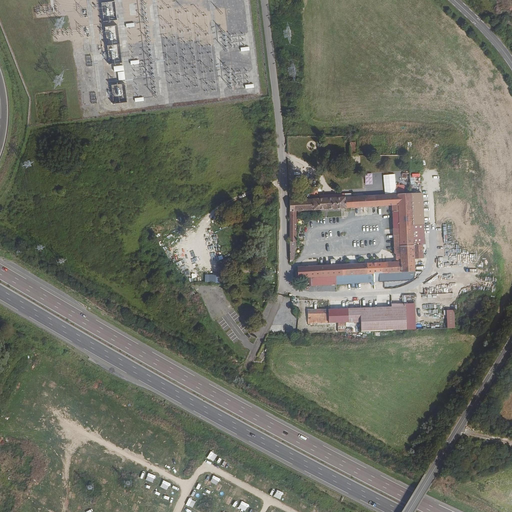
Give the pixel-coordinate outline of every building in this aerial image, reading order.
[(355,144),(350,144),(350,161),(363,162),(365,160),(370,160),(369,157),(357,157),(355,157),(355,144)] [(350,199),(346,199),(346,212),(395,209),(399,209),(399,213),(395,213),(396,263),(297,269),(297,279),(309,278),(310,287),(411,282),(415,277),(414,261),(423,260),(423,247),(425,247),(422,195),(412,196),(350,199)] [(346,199),(314,201),(314,212),(314,213),(346,212),(346,199)] [(314,201),(289,202),(291,262),(294,262),(296,247),(296,214),(314,213),(314,212),(314,201)] [(406,307),(329,310),(329,323),(331,324),(332,324),(337,323),(362,323),(362,332),(406,330),(406,307)] [(447,327),(455,327),(454,309),(446,309),(447,327)] [(329,310),(308,311),(309,324),(329,323),(329,310)] [(45,390),(50,394),(55,388),(49,385),(45,390)] [(64,400),(68,394),(62,390),(58,395),(64,400)] [(50,406),(55,400),(48,395),(43,401),(50,406)] [(93,408),(97,401),(89,397),(86,404),(93,408)] [(84,407),(87,401),(79,398),(77,405),(84,407)] [(10,410),(17,415),(21,408),(15,404),(10,410)] [(112,410),(119,414),(123,408),(116,404),(112,410)] [(100,419),(103,412),(96,409),(94,417),(100,419)] [(44,421),(49,415),(42,410),(38,416),(44,421)] [(113,430),(116,424),(109,420),(105,427),(113,430)] [(134,421),(131,426),(135,429),(139,424),(134,421)] [(23,423),(19,430),(27,434),(30,427),(23,423)] [(157,443),(161,436),(154,433),(150,439),(157,443)] [(40,446),(45,440),(39,435),(34,441),(40,446)] [(86,436),(82,442),(88,447),(93,441),(86,436)] [(135,446),(138,439),(131,436),(128,443),(135,446)] [(171,436),(167,443),(174,447),(178,440),(171,436)] [(74,459),(77,453),(71,449),(67,455),(74,459)] [(164,453),(160,460),(167,464),(171,457),(164,453)] [(64,458),(60,464),(65,467),(69,461),(64,458)] [(176,464),(183,467),(186,460),(179,458),(176,464)] [(234,473),(236,466),(230,464),(228,471),(234,473)] [(240,468),(237,475),(244,478),(247,471),(240,468)] [(43,478),(51,479),(52,471),(44,470),(43,478)] [(62,479),(67,484),(73,479),(68,473),(62,479)] [(253,474),(249,481),(256,484),(259,477),(253,474)] [(212,492),(216,485),(209,482),(205,489),(212,492)] [(265,482),(262,489),(269,492),(272,485),(265,482)] [(162,493),(166,487),(159,483),(155,489),(162,493)] [(49,495),(51,488),(45,486),(43,493),(49,495)] [(112,492),(105,494),(107,501),(114,499),(112,492)] [(134,499),(141,502),(144,495),(137,492),(134,499)] [(28,498),(33,503),(38,497),(33,493),(28,498)] [(294,494),(290,501),(296,504),(300,498),(294,494)] [(190,502),(197,505),(200,498),(193,495),(190,502)] [(245,504),(248,497),(241,495),(239,501),(245,504)] [(23,507),(27,500),(21,496),(17,502),(23,507)] [(70,499),(72,505),(79,502),(76,496),(70,499)] [(60,509),(63,511),(65,511),(70,507),(65,503),(60,509)]
